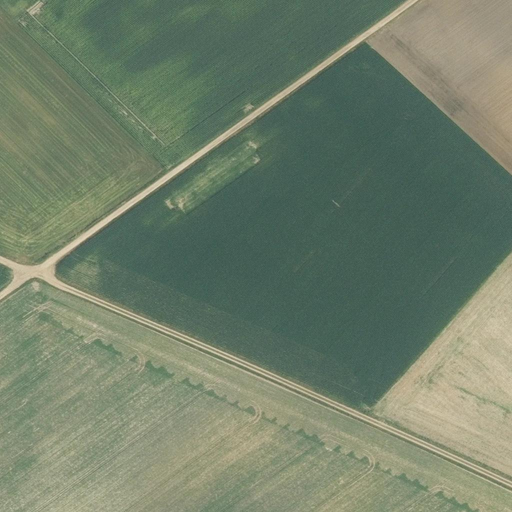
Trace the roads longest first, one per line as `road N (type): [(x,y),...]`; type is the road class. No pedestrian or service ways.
road 1 (track): [(511,491),(30,276)]
road 2 (unclassified): [(30,276),(418,0)]
